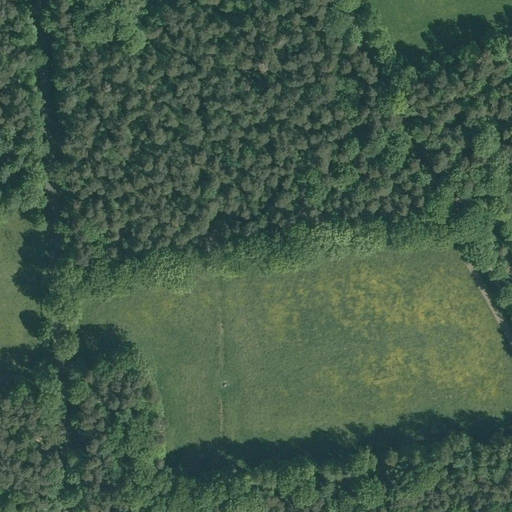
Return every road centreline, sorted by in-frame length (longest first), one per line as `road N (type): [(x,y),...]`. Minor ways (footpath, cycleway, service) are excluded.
road 1 (unclassified): [(72,511),(40,0)]
road 2 (track): [(511,182),(439,209),(55,269)]
road 3 (track): [(79,511),(511,453)]
road 4 (track): [(511,309),(340,0)]
